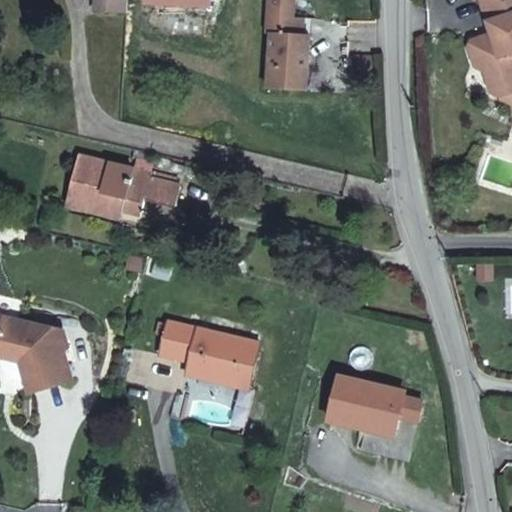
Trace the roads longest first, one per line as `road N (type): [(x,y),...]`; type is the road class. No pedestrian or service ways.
road 1 (residential): [(410,200),(99,125)]
road 2 (unclassified): [(402,0),(410,200)]
road 3 (unclassified): [(424,247),(464,384)]
road 4 (unclassified): [(464,384),(492,511)]
